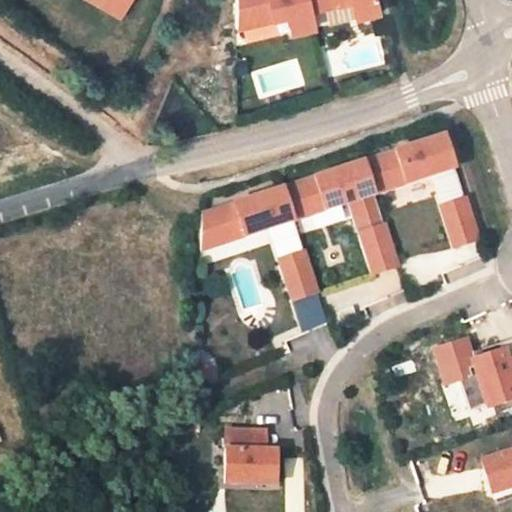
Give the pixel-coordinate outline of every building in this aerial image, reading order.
[(102,0),(100,5),(121,16),(129,0),(102,0)] [(235,0),(235,28),(286,16),(291,33),(313,28),(308,10),(305,0),(235,0)] [(305,0),(308,10),(349,0),(354,18),(379,12),(375,0),(305,0)] [(362,162),(373,194),(453,168),(443,136),(362,162)] [(281,189),(292,221),(373,194),(362,162),(281,189)] [(199,251),(292,221),(281,189),(200,216),(199,251)] [(406,189),(388,194),(392,207),(409,203),(406,189)] [(371,230),(383,226),(373,194),(343,204),(355,236),(371,230)] [(477,240),(464,199),(452,203),(457,217),(452,219),(461,246),(477,240)] [(452,203),(438,208),(453,248),(461,246),(452,219),(457,217),(452,203)] [(396,267),(383,226),(371,230),(376,245),(371,246),(380,273),(396,267)] [(376,245),(371,230),(355,236),(371,276),(380,273),(371,246),(376,245)] [(316,294),(302,252),(291,256),(295,271),(291,273),(299,300),(316,294)] [(291,256),(275,262),(290,303),(299,300),(291,273),(295,271),(291,256)] [(464,341),(437,350),(447,383),(474,374),(470,361),(464,341)] [(511,400),(511,371),(509,372),(505,361),(502,350),(470,361),(474,374),(485,409),(511,400)] [(252,431),(224,431),(224,483),(275,485),(275,451),(263,450),(252,451),(252,431)] [(252,431),(252,451),(263,450),(263,431),(252,431)] [(511,450),(481,461),(491,493),(511,486),(511,450)]
